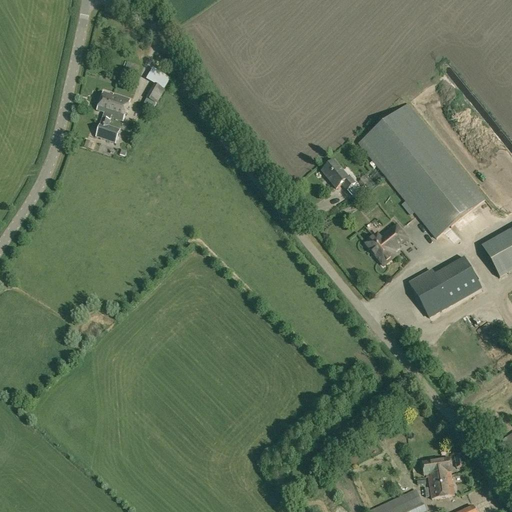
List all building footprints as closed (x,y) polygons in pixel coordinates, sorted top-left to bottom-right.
[(147,100),(144,105),(153,110),(156,105),(157,105),(164,91),(155,86),(147,100)] [(111,119),(123,123),(130,101),(113,95),(112,97),(103,94),(97,112),(104,114),(96,139),(116,145),(120,131),(108,127),(111,119)] [(358,145),(436,240),(485,200),(406,105),(358,145)] [(335,163),(322,173),(337,191),(342,186),(347,192),(352,198),(358,193),(360,191),(360,189),(358,186),(357,184),(351,177),(348,179),(335,163)] [(366,245),(383,267),(395,258),(392,254),(399,248),(398,247),(402,243),(403,245),(408,241),(396,227),(380,240),(377,236),(366,245)] [(511,229),(482,247),(500,278),(511,271),(511,229)] [(429,319),(487,291),(471,259),(466,261),(464,256),(463,256),(462,254),(409,280),(429,319)] [(356,271),(361,284),(370,281),(365,268),(356,271)] [(463,458),(455,459),(457,469),(468,467),(467,463),(464,464),(463,458)] [(428,478),(432,501),(454,498),(450,474),(452,473),(450,460),(422,465),(424,478),(428,478)] [(424,511),(416,495),(379,511),(424,511)]
